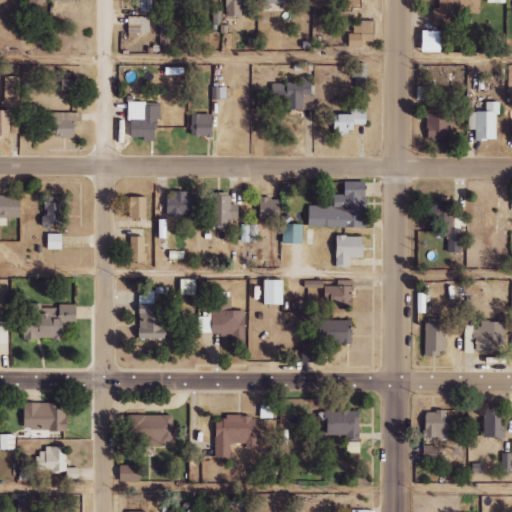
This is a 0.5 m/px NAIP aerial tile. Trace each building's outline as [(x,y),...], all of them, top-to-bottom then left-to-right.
[(136,0),(136,2),(140,3),(140,9),(152,10),(152,0),(136,0)] [(242,7),(255,7),(254,0),(225,0),(226,16),(242,16),(242,7)] [(362,0),(345,0),(346,8),(362,9),(362,0)] [(481,0),(439,0),(440,8),(433,8),(434,26),(451,26),(450,15),(482,14),(481,0)] [(149,33),(148,16),(128,17),(128,34),(149,33)] [(348,47),(366,48),(366,42),(374,42),(374,22),(354,22),(354,34),(349,34),(348,47)] [(443,53),(443,31),(424,31),(424,53),(443,53)] [(18,109),(19,77),(5,76),(4,109),(18,109)] [(285,110),(313,110),(313,81),(271,81),(271,100),(285,100),(285,110)] [(226,88),(212,87),(212,99),(226,99),(226,88)] [(440,87),(417,87),(417,101),(440,100),(440,87)] [(498,102),(487,102),(486,112),(469,112),(469,130),(476,130),(476,140),(498,140),(498,102)] [(158,140),(159,104),(130,103),(129,139),(158,140)] [(0,135),(19,136),(19,121),(10,121),(9,111),(0,110),(0,135)] [(82,122),(82,113),(46,112),(45,136),(77,137),(77,122),(82,122)] [(199,115),(199,113),(191,114),(191,137),(215,136),(214,114),(199,115)] [(450,140),(451,115),(428,114),(427,140),(450,140)] [(192,191),(166,192),(166,216),(193,216),(192,191)] [(0,218),(23,218),(22,196),(0,196),(0,218)] [(240,205),(232,204),(232,197),(212,196),(211,228),(231,228),(231,219),(239,220),(240,205)] [(131,219),(148,218),(147,197),(131,197),(131,219)] [(282,198),(255,198),(255,219),(282,220),(282,198)] [(43,225),(64,226),(64,203),(44,203),(43,225)] [(250,225),(241,224),(241,242),(250,243),(250,225)] [(283,244),(304,244),(304,225),(284,224),(283,244)] [(462,252),(461,229),(447,230),(448,253),(462,252)] [(63,250),(63,234),(48,234),(48,250),(63,250)] [(365,258),(364,236),(336,237),(337,267),(351,267),(351,259),(365,258)] [(130,262),(146,262),(146,237),(130,237),(130,262)] [(196,279),(180,280),(180,295),(196,295),(196,279)] [(265,305),(285,305),(285,281),(266,280),(265,305)] [(303,288),(324,289),(325,281),(304,280),(303,288)] [(352,308),(353,281),(336,280),(336,287),(325,287),(324,300),(331,301),(331,307),(352,308)] [(139,304),(155,303),(155,293),(139,293),(139,304)] [(197,334),(233,335),(232,341),(246,342),(246,311),(231,311),(231,297),(212,297),(212,317),(198,316),(197,334)] [(25,341),(66,339),(65,321),(79,321),(78,306),(41,307),(41,305),(31,305),(32,314),(23,315),(25,341)] [(140,309),(139,339),(164,340),(165,309),(140,309)] [(324,344),(352,344),(352,320),(324,321),(324,344)] [(9,322),(0,321),(0,355),(9,355),(9,322)] [(465,353),(475,353),(475,352),(504,351),(503,322),(481,322),(482,327),(465,328),(465,353)] [(426,354),(446,354),(446,323),(425,324),(426,354)] [(301,344),(302,364),(317,364),(317,344),(301,344)] [(57,403),(25,403),(25,432),(69,431),(69,409),(57,409),(57,403)] [(328,438),(360,439),(361,412),(325,411),(325,422),(328,422),(328,438)] [(448,439),(449,411),(427,411),(426,438),(448,439)] [(505,438),(504,411),(484,411),(485,438),(505,438)] [(130,444),(173,445),(174,416),(130,415),(130,444)] [(216,457),(231,457),(231,444),(261,444),(260,416),(227,417),(227,419),(216,419),(216,457)] [(16,450),(16,435),(1,435),(1,450),(16,450)] [(438,463),(439,447),(424,446),(423,462),(438,463)] [(66,447),(45,447),(45,454),(37,454),(37,471),(66,471),(66,447)] [(511,454),(501,454),(501,474),(511,474),(511,454)] [(141,466),(120,466),(120,482),(141,482),(141,466)] [(33,468),(20,468),(20,481),(32,481),(33,468)] [(17,509),(29,510),(29,494),(17,494),(17,509)]
